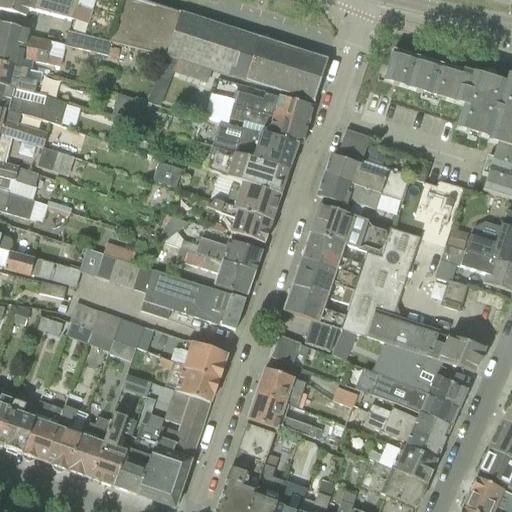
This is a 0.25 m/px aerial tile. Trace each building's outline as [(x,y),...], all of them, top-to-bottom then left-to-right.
[(66,0),(0,0),(0,11),(26,17),(27,10),(71,20),(69,32),(110,44),(120,13),(66,0)] [(66,0),(120,13),(123,0),(66,0)] [(181,15),(134,0),(123,0),(120,13),(110,44),(111,44),(165,57),(181,15)] [(236,79),(314,104),(328,62),(181,15),(165,57),(167,58),(166,60),(178,64),(212,74),(212,73),(235,80),(236,79)] [(0,25),(0,45),(6,47),(5,49),(37,59),(36,65),(45,66),(49,53),(50,45),(27,38),(28,32),(0,25)] [(110,44),(69,32),(65,48),(107,57),(111,44),(110,44)] [(0,45),(0,64),(27,71),(32,73),(32,72),(34,64),(36,65),(37,59),(5,49),(6,47),(0,45)] [(45,66),(64,70),(66,61),(62,60),(63,58),(49,53),(45,66)] [(391,57),(383,84),(463,108),(456,131),(463,133),(474,100),(451,92),(457,77),(391,57)] [(166,60),(157,86),(168,89),(174,74),(178,64),(166,60)] [(36,85),(25,82),(27,71),(0,64),(0,87),(34,95),(36,85)] [(212,74),(178,64),(174,74),(208,85),(212,74)] [(511,77),(508,77),(505,85),(463,72),(461,78),(457,77),(451,92),(474,100),(463,133),(487,141),(486,144),(497,147),(482,193),(511,202),(511,77)] [(56,97),(60,83),(46,80),(42,94),(56,97)] [(161,106),(168,89),(157,86),(150,103),(161,106)] [(0,87),(0,112),(23,117),(30,119),(60,128),(66,106),(46,100),(33,97),(34,95),(0,87)] [(238,94),(235,104),(234,109),(308,128),(309,124),(313,108),(279,98),(279,99),(265,95),(264,101),(256,99),(255,99),(238,94)] [(131,124),(137,102),(119,97),(113,119),(131,124)] [(131,124),(141,127),(145,128),(151,106),(137,102),(131,124)] [(229,121),(267,130),(266,137),(299,146),(302,147),(308,128),(234,109),(232,108),(229,121)] [(20,127),(23,117),(0,112),(0,137),(12,141),(43,150),(48,136),(20,127)] [(228,127),(220,125),(212,149),(289,172),(290,172),(299,146),(266,137),(260,135),(251,133),(242,131),(228,127)] [(370,140),(346,132),(338,156),(362,163),(370,140)] [(0,165),(5,167),(12,141),(0,137),(0,165)] [(241,184),(281,198),(289,172),(212,149),(211,148),(203,170),(203,171),(241,184)] [(43,151),(37,169),(51,173),(57,155),(43,151)] [(323,179),(378,198),(379,196),(403,204),(406,193),(410,194),(413,182),(409,180),(409,179),(362,163),(338,156),(337,159),(331,157),(323,179)] [(9,197),(33,205),(34,203),(31,202),(38,176),(18,170),(5,167),(0,165),(0,191),(10,194),(9,197)] [(183,172),(159,165),(152,184),(176,191),(183,172)] [(417,168),(413,182),(423,185),(427,172),(417,168)] [(343,216),(343,215),(345,208),(347,202),(374,211),(378,198),(323,179),(317,198),(321,200),(319,208),(343,216)] [(223,206),(272,224),(281,198),(241,184),(240,187),(231,184),(223,206)] [(0,191),(0,213),(29,221),(33,205),(9,197),(10,194),(0,191)] [(229,234),(264,246),(272,224),(223,206),(223,207),(212,203),(204,210),(233,220),(229,234)] [(390,232),(343,215),(343,216),(319,208),(309,237),(345,248),(365,255),(380,260),(390,232)] [(157,243),(163,245),(188,226),(170,220),(157,243)] [(470,238),(465,254),(511,269),(511,231),(500,227),(494,246),(470,238)] [(452,231),(447,246),(464,251),(468,236),(452,231)] [(380,260),(410,270),(420,241),(390,232),(380,260)] [(10,241),(0,237),(0,251),(11,254),(13,245),(12,242),(10,241)] [(361,268),(360,268),(341,261),(345,248),(309,237),(301,262),(356,281),(361,268)] [(201,241),(198,248),(183,243),(180,251),(254,275),(262,254),(229,243),(227,249),(201,241)] [(107,246),(104,256),(103,256),(101,261),(113,264),(127,267),(128,264),(130,265),(133,253),(107,246)] [(444,247),(439,262),(460,269),(485,277),(482,285),(511,294),(511,269),(465,254),(444,247)] [(0,267),(5,268),(4,272),(31,279),(31,277),(76,289),(81,273),(11,254),(0,251),(0,267)] [(254,275),(180,251),(177,261),(185,263),(184,267),(218,278),(214,288),(246,299),(254,275)] [(443,364),(474,374),(485,350),(448,338),(442,333),(393,316),(410,270),(380,260),(365,255),(362,264),(361,263),(360,268),(361,268),(356,281),(352,293),(348,307),(349,308),(346,319),(344,318),(339,332),(367,339),(426,358),(443,364)] [(95,280),(107,284),(113,264),(101,261),(95,280)] [(332,286),(345,291),(352,293),(356,281),(301,262),(292,289),(327,301),(332,286)] [(113,264),(107,284),(121,288),(127,267),(113,264)] [(141,269),(130,265),(128,264),(127,267),(121,288),(134,292),(141,269)] [(154,273),(141,269),(134,292),(146,296),(154,273)] [(140,313),(167,322),(170,312),(235,333),(245,302),(154,273),(146,296),(140,313)] [(468,288),(455,284),(450,282),(441,308),(459,314),(468,288)] [(64,302),(66,290),(43,285),(40,296),(64,302)] [(339,332),(344,318),(324,312),(327,301),(292,289),(283,314),(339,332)] [(341,305),(348,307),(352,293),(345,291),(341,305)] [(76,306),(69,325),(80,330),(88,310),(76,306)] [(65,316),(67,309),(59,307),(57,314),(65,316)] [(31,313),(19,309),(13,325),(25,329),(31,313)] [(88,310),(80,330),(92,334),(99,314),(88,310)] [(99,314),(92,334),(103,339),(111,318),(99,314)] [(111,318),(103,339),(113,342),(115,343),(122,323),(111,318)] [(48,337),(53,323),(41,319),(37,333),(48,337)] [(122,323),(115,343),(136,351),(144,331),(122,323)] [(146,355),(153,334),(144,331),(136,351),(146,355)] [(219,381),(227,357),(187,343),(184,353),(176,350),(171,362),(174,363),(173,364),(182,367),(182,368),(219,381)] [(305,360),(309,351),(300,347),(296,357),(305,360)] [(345,364),(350,354),(335,347),(330,358),(345,364)] [(458,411),(466,393),(441,382),(446,369),(441,367),(443,364),(426,358),(423,364),(400,354),(393,368),(388,380),(458,411)] [(171,373),(173,364),(174,363),(171,362),(171,363),(162,360),(159,368),(171,373)] [(219,381),(182,368),(182,369),(183,370),(175,393),(210,407),(219,381)] [(306,386),(264,371),(256,396),(290,409),(290,408),(298,411),(306,386)] [(151,385),(126,376),(121,392),(145,400),(151,385)] [(379,376),(370,396),(418,416),(450,430),(458,411),(388,380),(379,376)] [(46,389),(38,412),(37,412),(20,457),(22,458),(23,459),(23,461),(24,462),(26,463),(28,464),(29,464),(30,464),(32,463),(34,462),(43,465),(65,409),(64,409),(67,397),(46,389)] [(337,390),(332,404),(352,411),(357,398),(337,390)] [(2,395),(3,393),(0,391),(0,433),(12,403),(11,403),(12,399),(2,395)] [(175,393),(164,422),(180,428),(177,435),(159,429),(149,458),(150,458),(145,469),(147,470),(137,498),(175,511),(210,407),(175,393)] [(256,396),(247,422),(276,432),(278,427),(281,428),(281,429),(309,439),(313,429),(286,419),(290,409),(256,396)] [(37,412),(25,408),(12,403),(0,433),(0,450),(20,457),(37,412)] [(503,423),(511,427),(511,403),(503,423)] [(391,410),(389,414),(372,406),(368,416),(442,448),(450,430),(418,416),(416,420),(391,410)] [(87,417),(77,413),(65,409),(43,465),(52,469),(54,473),(61,475),(65,473),(68,474),(85,424),(85,423),(87,417)] [(113,416),(110,425),(111,425),(90,482),(113,490),(127,450),(136,424),(113,416)] [(364,426),(380,434),(405,445),(404,449),(435,465),(442,448),(368,416),(364,426)] [(95,427),(85,424),(68,474),(90,482),(111,425),(110,425),(98,420),(95,427)] [(511,427),(503,423),(500,428),(489,451),(511,462),(511,427)] [(264,467),(275,436),(246,426),(216,511),(248,511),(264,467)] [(401,448),(400,451),(387,446),(382,457),(370,453),(367,460),(391,470),(390,473),(425,488),(435,465),(404,449),(401,448)] [(113,490),(137,498),(147,470),(145,469),(150,458),(149,458),(127,450),(113,490)] [(478,473),(511,489),(511,462),(489,451),(478,473)] [(272,511),(283,484),(271,480),(274,471),(264,467),(248,511),(272,511)] [(413,511),(414,511),(425,488),(390,473),(380,496),(385,498),(384,499),(413,511)] [(511,511),(511,497),(501,492),(476,480),(476,479),(461,511),(462,511),(511,511)] [(324,511),(329,500),(333,485),(322,482),(314,504),(303,500),(299,511),(324,511)] [(299,511),(303,500),(292,497),(294,488),(283,484),(272,511),(299,511)] [(344,494),(341,504),(340,504),(337,511),(351,511),(356,498),(344,494)] [(381,507),(379,511),(413,511),(384,499),(381,507)]
